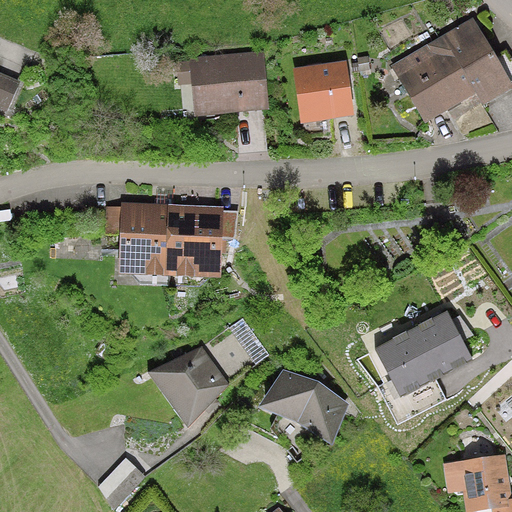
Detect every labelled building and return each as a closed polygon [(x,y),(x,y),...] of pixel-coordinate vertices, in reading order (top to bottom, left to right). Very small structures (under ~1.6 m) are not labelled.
[(507,89),(472,26),(398,67),(427,120),(479,91),(484,101),(507,89)] [(260,58),(195,63),(199,115),(264,110),(260,58)] [(369,58),(357,60),(360,73),(371,71),(369,58)] [(344,67),(297,74),(304,123),(351,116),(344,67)] [(17,83),(0,76),(0,107),(6,110),(17,83)] [(220,281),(223,209),(122,206),(122,209),(121,238),(120,277),(220,281)] [(121,238),(122,209),(106,209),(105,238),(121,238)] [(470,358),(447,313),(378,349),(402,394),(470,358)] [(225,388),(200,352),(152,377),(189,427),(225,388)] [(319,389),(284,376),(263,413),(300,424),(332,448),(346,407),(319,389)] [(126,459),(99,488),(113,511),(146,478),(126,459)] [(511,511),(511,506),(509,506),(503,463),(465,468),(470,511),(482,511),(496,510),(495,511),(511,511)]
